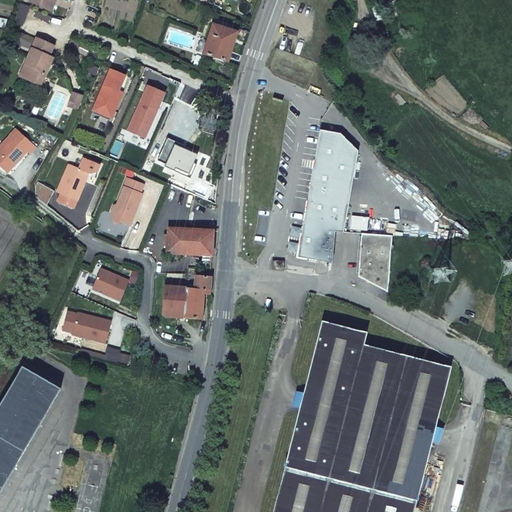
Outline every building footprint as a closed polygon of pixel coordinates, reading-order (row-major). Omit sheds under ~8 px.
[(30,0),(30,2),(50,11),(54,0),(30,0)] [(381,6),(373,8),(377,20),(384,18),(381,6)] [(213,25),(204,54),(227,62),(232,48),(228,47),(232,35),(227,33),(228,29),(213,25)] [(31,66),(25,79),(40,85),(52,59),(48,57),(53,47),(37,40),(26,64),(31,66)] [(21,76),(25,79),(31,66),(26,64),(21,76)] [(111,67),(93,107),(111,115),(122,90),(118,88),(125,74),(111,67)] [(148,84),(127,128),(144,136),(149,125),(147,124),(149,120),(151,121),(165,92),(148,84)] [(76,110),(82,97),(74,94),(68,106),(76,110)] [(16,129),(0,146),(0,164),(6,170),(16,159),(18,162),(27,151),(30,154),(35,147),(16,129)] [(320,130),(297,257),(331,263),(335,231),(343,232),(358,151),(340,133),(320,130)] [(69,165),(58,192),(61,193),(58,201),(74,208),(88,173),(91,174),(96,172),(99,165),(84,158),(79,169),(69,165)] [(16,159),(6,170),(8,172),(18,162),(16,159)] [(141,194),(144,185),(127,178),(117,204),(114,206),(111,213),(112,222),(119,224),(122,223),(130,226),(133,217),(132,214),(133,212),(135,212),(142,194),(141,194)] [(41,185),(36,197),(48,206),(55,192),(41,185)] [(212,256),(214,231),(168,228),(166,253),(212,256)] [(387,292),(391,237),(362,235),(358,277),(387,292)] [(273,269),(284,269),(284,260),(273,260),(273,269)] [(100,269),(91,289),(120,302),(129,281),(100,269)] [(133,270),(129,281),(135,284),(140,273),(133,270)] [(186,289),(184,318),(201,320),(203,294),(209,295),(211,277),(196,276),(195,289),(186,289)] [(184,318),(186,289),(164,287),(162,313),(167,317),(180,318),(184,318)] [(77,313),(71,335),(105,344),(111,322),(77,313)] [(322,321),(273,511),(413,511),(451,367),(364,345),(367,333),(322,321)] [(22,368),(0,405),(0,493),(60,390),(22,368)]
